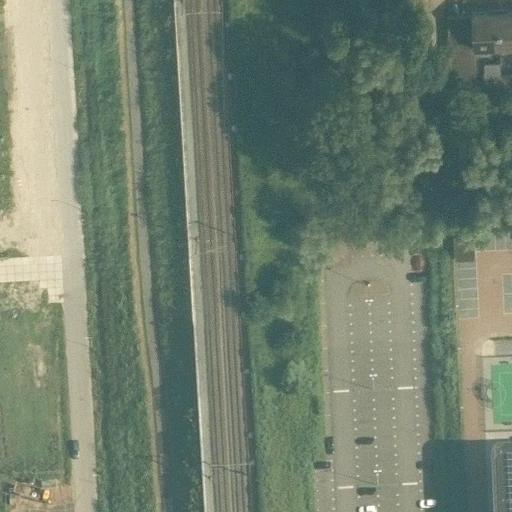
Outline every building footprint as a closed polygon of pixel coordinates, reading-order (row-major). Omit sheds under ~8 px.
[(8,5),(0,5),(0,22),(9,21),(8,5)] [(499,45),(511,44),(511,9),(497,10),(499,45)] [(473,46),(499,45),(497,10),(471,12),(471,14),(472,26),(473,38),(473,46)] [(472,26),(471,14),(446,16),(447,28),(472,26)] [(9,21),(0,22),(0,38),(10,38),(9,21)] [(473,38),(472,26),(447,28),(448,40),(473,38)] [(10,38),(0,38),(0,55),(11,55),(10,38)] [(448,51),(474,50),(473,46),(473,38),(448,40),(448,51)] [(474,62),(474,50),(448,51),(449,63),(474,62)] [(11,55),(0,55),(0,72),(12,72),(11,55)] [(449,75),(475,74),(474,62),(449,63),(449,75)] [(12,72),(0,72),(0,89),(13,89),(12,72)] [(475,86),(475,74),(449,75),(450,87),(475,86)] [(511,84),(511,74),(501,75),(501,85),(511,84)] [(484,85),(501,85),(501,75),(483,76),(484,85)] [(13,89),(0,89),(0,106),(14,105),(13,89)] [(14,105),(0,106),(0,122),(15,122),(14,105)] [(15,122),(0,122),(0,139),(16,139),(15,122)] [(16,139),(0,139),(0,156),(17,156),(16,139)] [(17,156),(0,156),(0,173),(18,172),(17,156)] [(18,172),(0,173),(0,190),(19,189),(18,172)] [(19,189),(0,190),(0,207),(20,206),(19,189)] [(20,206),(0,207),(0,225),(21,224),(20,206)] [(454,258),(474,257),(473,234),(453,235),(454,258)] [(491,472),(493,511),(511,511),(511,461),(501,462),(499,462),(497,463),(495,464),(494,465),(493,467),(492,469),(492,470),(491,472)]
